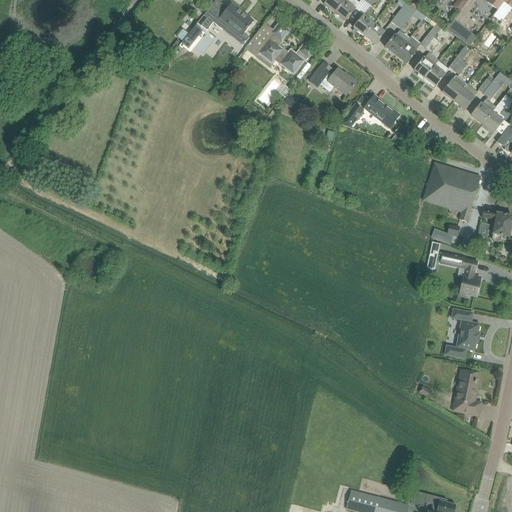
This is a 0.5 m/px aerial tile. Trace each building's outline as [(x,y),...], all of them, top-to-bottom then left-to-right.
[(327,0),(324,5),(334,13),(344,0),(327,0)] [(355,9),(344,0),(334,13),(345,22),(355,9)] [(484,0),(497,10),(504,2),(504,0),(484,0)] [(391,22),(396,26),(411,6),(406,2),(391,22)] [(207,18),(201,26),(207,31),(213,23),(222,30),(223,30),(231,37),(236,31),(242,36),(244,34),(253,22),(231,4),(228,8),(220,18),(212,11),(207,18)] [(400,30),(412,15),(420,21),(416,27),(418,28),(423,22),(426,18),(411,6),(396,26),(400,30)] [(364,37),(374,24),(378,19),(372,15),(375,12),(371,9),(364,16),(363,16),(353,28),(364,37)] [(498,10),(493,16),(497,19),(502,13),(498,10)] [(416,51),(420,45),(425,49),(434,38),(441,28),(427,17),(426,18),(424,20),(434,27),(421,45),(411,37),(410,39),(396,56),(406,64),(416,52),(416,51)] [(476,37),(453,20),(445,29),(469,47),(476,37)] [(308,59),(310,57),(316,49),(306,41),(296,54),(291,50),(288,53),(279,46),(290,31),(279,22),(273,30),(265,24),(245,49),(255,57),(258,53),(272,65),(275,61),(293,76),(307,58),(308,59)] [(375,45),(381,37),(385,32),(374,24),(364,37),(375,45)] [(396,56),(410,39),(399,31),(396,36),(395,35),(385,48),(396,56)] [(439,42),(434,38),(425,49),(430,53),(439,42)] [(436,55),(445,62),(457,47),(448,40),(436,55)] [(448,67),(453,71),(465,57),(471,50),(465,46),(448,67)] [(425,59),(424,58),(414,70),(419,74),(418,76),(423,80),(424,79),(425,79),(439,61),(438,61),(439,61),(429,53),(425,59)] [(458,75),(467,64),(469,61),(465,57),(453,71),(458,75)] [(431,83),(435,87),(445,75),(449,69),(439,61),(425,79),(424,80),(430,85),(431,83)] [(311,66),(308,63),(297,78),(300,80),(311,66)] [(346,96),(350,90),(357,82),(349,76),(349,77),(338,69),(332,76),(328,73),(331,69),(324,63),(309,82),(316,87),(319,84),(329,92),(333,86),(346,96)] [(487,98),(500,81),(508,87),(511,82),(500,73),(499,73),(494,79),(482,94),(487,98)] [(454,102),(463,90),(467,85),(456,76),(442,93),(454,102)] [(482,94),(494,79),(490,76),(487,79),(486,79),(477,90),(482,94)] [(465,110),(471,103),(474,98),(473,97),(477,92),(468,84),(467,85),(463,90),(454,102),(465,110)] [(503,121),(502,120),(504,118),(499,114),(504,108),(509,110),(511,101),(511,100),(506,95),(496,108),(495,107),(482,124),(494,133),(503,121)] [(374,96),(368,104),(364,109),(390,128),(400,116),(374,96)] [(288,109),(291,104),(281,97),(278,102),(288,109)] [(471,115),(482,124),(495,107),(486,100),(482,104),(481,103),(471,115)] [(364,111),(355,104),(339,125),(351,128),(364,111)] [(504,133),(496,143),(501,147),(509,137),(504,133)] [(459,220),(467,223),(481,177),(435,163),(423,201),(461,212),(459,220)] [(511,216),(492,213),(483,211),(482,217),(495,220),(492,234),(493,234),(492,239),(494,242),(498,242),(500,241),(502,236),(509,237),(511,224),(511,216)] [(449,226),(448,234),(458,236),(460,228),(449,226)] [(426,268),(434,270),(440,245),(432,243),(426,268)] [(475,271),(477,263),(464,260),(464,258),(443,253),(441,263),(459,267),(457,276),(464,277),(460,297),(469,299),(470,295),(476,296),(479,280),(473,278),(474,270),(475,271)] [(446,347),(445,355),(464,359),(466,349),(475,351),(476,342),(478,342),(480,334),(478,334),(480,324),(471,323),(473,313),(453,310),(452,319),(461,320),(456,348),(446,347)] [(453,411),(469,414),(478,416),(481,404),(472,402),(476,383),(478,383),(480,375),(461,371),(453,411)] [(422,387),(418,393),(428,398),(432,392),(422,387)] [(352,491),(347,509),(357,511),(405,511),(407,506),(352,491)] [(412,498),(410,504),(423,507),(424,503),(433,505),(431,511),(453,511),(455,506),(456,505),(446,503),(447,500),(426,495),(414,491),(412,498)] [(327,494),(323,508),(329,509),(332,495),(327,494)]
